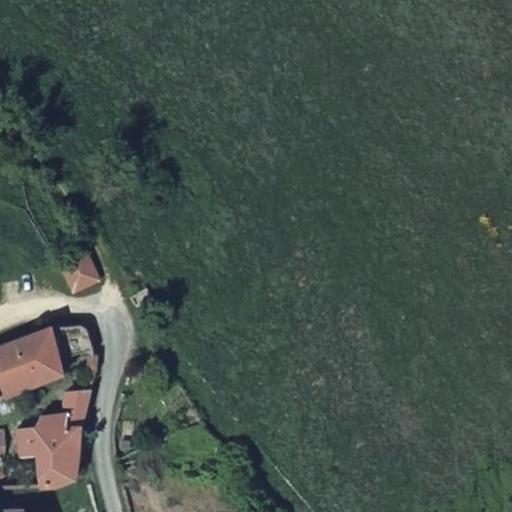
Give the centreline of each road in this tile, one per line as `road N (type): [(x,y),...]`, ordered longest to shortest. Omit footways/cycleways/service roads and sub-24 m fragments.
road 1 (track): [(114,324),(115,285),(73,197),(0,138)]
road 2 (unclassified): [(114,511),(104,454),(114,324)]
